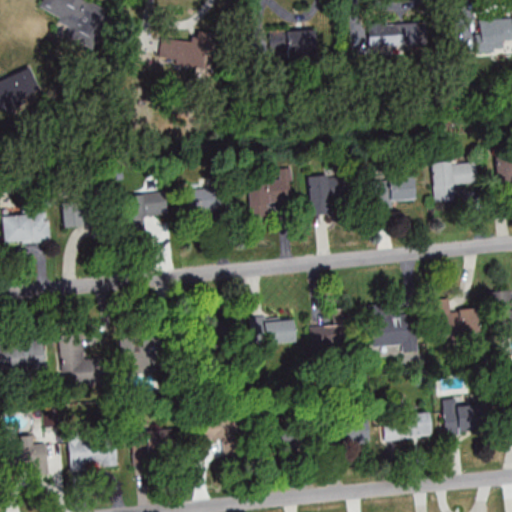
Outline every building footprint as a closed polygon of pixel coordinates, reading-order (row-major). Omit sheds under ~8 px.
[(41,0),(38,8),(59,17),(56,23),(67,28),(64,36),(91,48),(107,10),(83,0),(41,0)] [(511,18),(477,21),(478,34),(474,34),(475,51),(511,49),(511,41),(511,40),(511,18)] [(366,24),(367,47),(394,46),(394,54),(403,53),(402,45),(423,44),(422,22),(366,24)] [(267,31),(267,56),(313,55),(312,30),(267,31)] [(173,65),(206,69),(209,38),(191,36),(190,41),(159,38),(157,57),(174,59),(173,65)] [(0,79),(0,110),(39,94),(28,68),(0,79)] [(511,158),(495,160),(497,191),(511,190),(511,189),(511,158)] [(430,164),(432,202),(452,201),(451,185),(475,183),(474,162),(430,164)] [(309,216),(339,214),(337,177),(307,178),(309,216)] [(374,209),(391,208),(390,202),(413,200),(410,177),(371,181),(374,209)] [(187,189),(187,211),(213,210),(212,188),(187,189)] [(122,196),(124,234),(144,233),(143,214),(165,213),(164,193),(122,196)] [(83,203),(60,204),(62,227),(85,226),(83,203)] [(48,242),(46,213),(0,215),(0,222),(1,243),(19,241),(19,244),(48,242)] [(479,336),(476,308),(448,311),(447,298),(432,300),(436,340),(479,336)] [(370,346),(400,345),(400,353),(414,352),(412,315),(389,316),(388,303),(368,304),(370,346)] [(292,342),(291,317),(248,319),(249,336),(260,335),(261,344),(292,342)] [(340,326),(308,326),(308,347),(341,346),(340,326)] [(59,372),(69,372),(69,384),(92,383),(91,358),(82,359),(81,332),(57,333),(59,372)] [(120,374),(153,372),(152,336),(118,337),(120,374)] [(41,341),(0,342),(0,376),(42,375),(41,341)] [(441,399),(442,434),(476,432),(475,405),(460,406),(460,398),(441,399)] [(427,416),(381,419),(382,440),(428,437),(427,416)] [(337,421),(340,446),(367,443),(364,417),(337,421)] [(230,421),(196,423),(197,440),(231,438),(230,421)] [(132,460),(170,458),(169,430),(131,432),(132,460)] [(47,474),(44,443),(31,445),(30,435),(18,436),(18,445),(9,445),(11,464),(29,462),(31,476),(47,474)] [(115,469),(114,439),(67,440),(68,471),(115,469)]
